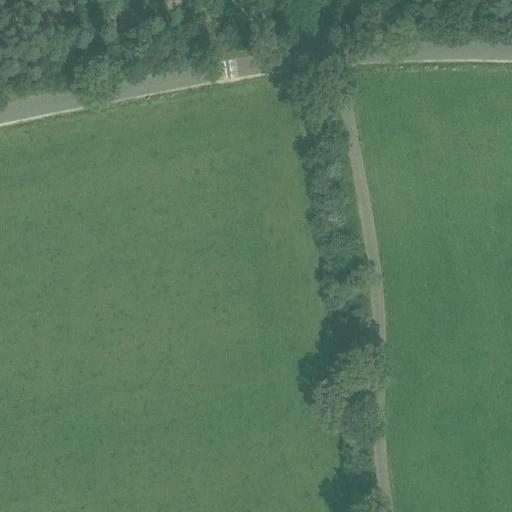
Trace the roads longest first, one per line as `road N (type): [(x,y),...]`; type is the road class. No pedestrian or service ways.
road 1 (unclassified): [(0,115),(277,59),(511,52)]
road 2 (track): [(386,511),(375,294),(339,53)]
